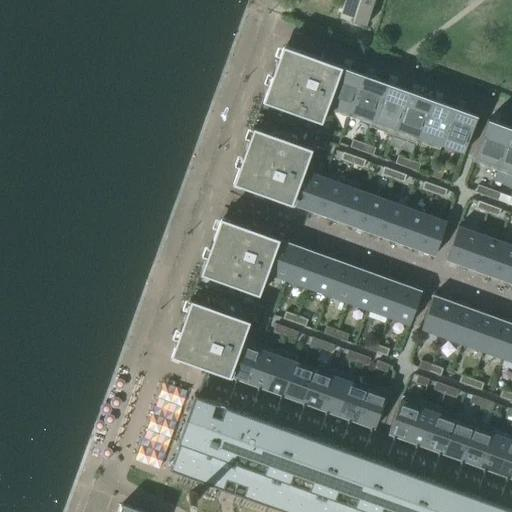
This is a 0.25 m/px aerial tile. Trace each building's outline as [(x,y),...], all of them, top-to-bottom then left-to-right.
[(345,0),(340,18),(366,26),(374,0),(345,0)] [(341,66),(282,45),(261,102),(321,124),(328,104),(341,66)] [(363,74),(341,66),(328,104),(350,112),(363,74)] [(386,83),(363,74),(350,112),(372,120),(370,125),(371,125),(386,83)] [(409,91),(386,83),(371,125),(393,133),(409,91)] [(431,99),(409,91),(393,133),(416,141),(431,99)] [(454,107),(431,99),(416,141),(438,149),(454,107)] [(477,116),(454,107),(438,149),(439,150),(441,145),(463,153),(477,116)] [(472,161),(495,170),(511,128),(488,119),(472,161)] [(312,147),(252,126),(232,183),(291,204),(304,170),(312,147)] [(495,170),(511,175),(511,128),(495,170)] [(318,130),(315,139),(327,143),(330,135),(318,130)] [(327,143),(315,139),(312,147),(324,151),(327,143)] [(350,147),(361,151),(364,144),(353,140),(350,147)] [(364,144),(361,151),(372,155),(375,148),(364,144)] [(340,160),(351,164),(354,156),(343,152),(340,160)] [(354,156),(351,164),(363,168),(365,160),(354,156)] [(395,163),(406,167),(409,160),(398,156),(395,163)] [(409,160),(406,167),(417,172),(420,164),(409,160)] [(381,174),(392,178),(395,171),(384,167),(381,174)] [(431,168),(429,176),(440,180),(443,172),(431,168)] [(324,177),(304,170),(291,204),(311,212),(324,177)] [(395,171),(392,178),(403,183),(406,175),(395,171)] [(344,185),(324,177),(311,212),(332,219),(344,185)] [(421,189),(433,193),(435,186),(424,182),(421,189)] [(364,192),(344,185),(332,219),(352,226),(364,192)] [(475,192),(486,196),(489,189),(478,185),(475,192)] [(435,186),(433,193),(444,197),(447,190),(435,186)] [(489,189),(486,196),(497,201),(500,193),(489,189)] [(385,199),(364,192),(352,226),(372,234),(385,199)] [(405,207),(385,199),(372,234),(392,241),(405,207)] [(475,209),(487,213),(489,205),(478,201),(475,209)] [(489,205),(487,213),(498,217),(501,209),(489,205)] [(425,214),(405,207),(392,241),(413,248),(425,214)] [(446,222),(425,214),(413,248),(434,256),(446,222)] [(279,239),(219,217),(198,274),(258,296),(267,273),(279,239)] [(445,260),(467,268),(479,234),(458,226),(445,260)] [(467,268),(487,275),(499,241),(479,234),(467,268)] [(299,246),(279,239),(267,273),(286,280),(299,246)] [(487,275),(507,283),(511,269),(511,245),(499,241),(487,275)] [(319,253),(299,246),(286,280),(307,288),(319,253)] [(340,260),(319,253),(307,288),(327,295),(340,260)] [(360,268),(340,260),(327,295),(347,302),(360,268)] [(380,275),(360,268),(347,302),(368,309),(380,275)] [(400,283),(380,275),(368,309),(388,317),(400,283)] [(422,290),(400,283),(388,317),(409,324),(422,290)] [(421,329),(442,336),(454,302),(433,294),(421,329)] [(250,320),(190,298),(170,355),(229,377),(243,338),(250,320)] [(442,336),(462,344),(475,309),(454,302),(442,336)] [(256,304),(253,312),(264,316),(267,308),(256,304)] [(462,344),(483,351),(495,317),(475,309),(462,344)] [(264,316),(253,312),(250,320),(261,324),(264,316)] [(282,319),(294,323),(296,316),(285,312),(282,319)] [(296,316),(294,323),(305,327),(308,320),(296,316)] [(483,351),(503,358),(511,333),(511,322),(495,317),(483,351)] [(273,331),(284,336),(287,328),(276,324),(273,331)] [(323,334),(334,338),(337,330),(326,326),(323,334)] [(287,328),(284,336),(295,340),(298,332),(287,328)] [(337,330),(334,338),(346,342),(348,334),(337,330)] [(511,333),(503,358),(511,361),(511,333)] [(309,345),(320,349),(323,341),(312,337),(309,345)] [(261,344),(243,338),(229,377),(247,383),(261,344)] [(323,341),(320,349),(332,353),(334,345),(323,341)] [(364,348),(375,352),(378,345),(367,341),(364,348)] [(278,350),(261,344),(247,383),(265,390),(280,348),(279,348),(278,350)] [(378,345),(375,352),(386,356),(389,349),(378,345)] [(298,355),(280,348),(265,390),(283,396),(298,355)] [(345,358),(356,362),(359,354),(348,350),(345,358)] [(359,354),(356,362),(368,366),(370,358),(359,354)] [(298,355),(283,396),(301,403),(313,368),(296,362),(298,355)] [(418,368),(429,372),(432,365),(420,360),(418,368)] [(377,361),(375,368),(386,372),(388,365),(377,361)] [(432,365),(429,372),(440,376),(443,369),(432,365)] [(330,375),(313,368),(301,403),(319,409),(334,368),(333,368),(330,375)] [(352,375),(334,368),(319,409),(337,416),(352,375)] [(353,375),(352,375),(337,416),(355,422),(369,384),(368,383),(366,388),(350,382),(353,375)] [(415,383),(426,387),(429,379),(418,375),(415,383)] [(458,383),(470,387),(472,379),(461,375),(458,383)] [(472,379),(470,387),(481,391),(484,383),(472,379)] [(433,389),(444,393),(447,386),(436,382),(433,389)] [(388,390),(369,384),(355,422),(374,429),(388,390)] [(447,386),(444,393),(456,397),(458,390),(447,386)] [(499,397),(510,401),(511,396),(511,393),(502,390),(499,397)] [(170,466),(169,469),(172,470),(197,479),(197,480),(200,481),(200,480),(220,487),(220,488),(222,489),(222,488),(243,496),(242,496),(245,497),(265,504),(268,505),(288,511),(287,511),(511,511),(511,509),(508,508),(499,505),(497,504),(496,503),(494,503),(485,499),(475,496),(473,495),(463,492),(454,488),(452,488),(452,487),(451,487),(450,487),(449,487),(439,483),(429,480),(430,479),(428,479),(418,475),(409,472),(407,471),(405,470),(405,471),(404,470),(394,467),(384,463),(383,462),(383,463),(373,459),(363,456),(362,455),(360,454),(360,455),(359,454),(349,451),(339,447),(338,446),(337,446),(328,443),(317,439),(317,438),(315,438),(313,438),(304,434),(294,431),(294,430),(293,430),(292,430),(282,426),(271,422),(272,422),(270,422),(268,421),(267,424),(250,417),(251,415),(249,414),(247,413),(247,414),(242,412),(237,410),(228,407),(227,406),(226,406),(225,405),(225,406),(197,396),(198,395),(194,394),(192,398),(193,398),(178,438),(176,442),(179,443),(170,466)] [(388,434),(407,441),(422,400),(421,400),(420,402),(402,395),(388,434)] [(469,402),(480,406),(483,399),(472,395),(469,402)] [(483,399),(480,406),(492,410),(494,403),(483,399)] [(407,441),(425,448),(440,407),(422,400),(407,441)] [(425,448),(443,454),(458,413),(457,413),(456,415),(440,409),(440,407),(425,448)] [(443,454),(461,461),(476,420),(458,413),(443,454)] [(461,461),(479,467),(493,428),(476,422),(476,420),(461,461)] [(479,467),(497,474),(511,435),(493,428),(479,467)] [(497,474),(511,479),(511,435),(497,474)]
